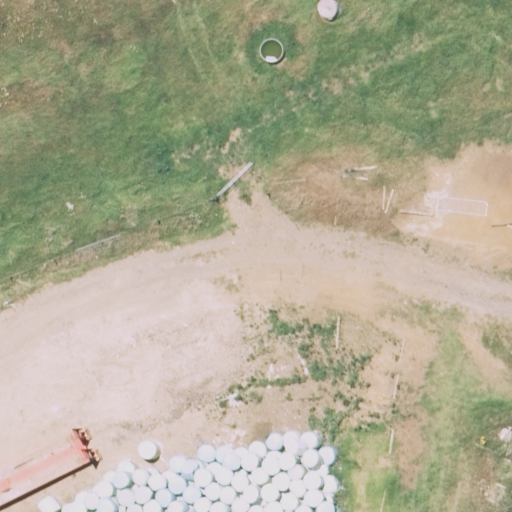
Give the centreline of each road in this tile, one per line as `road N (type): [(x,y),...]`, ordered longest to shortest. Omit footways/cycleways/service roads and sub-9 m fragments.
road 1 (track): [(511,295),(359,254),(253,249),(196,259),(105,294),(0,355)]
road 2 (track): [(475,511),(486,479),(493,385),(486,288)]
